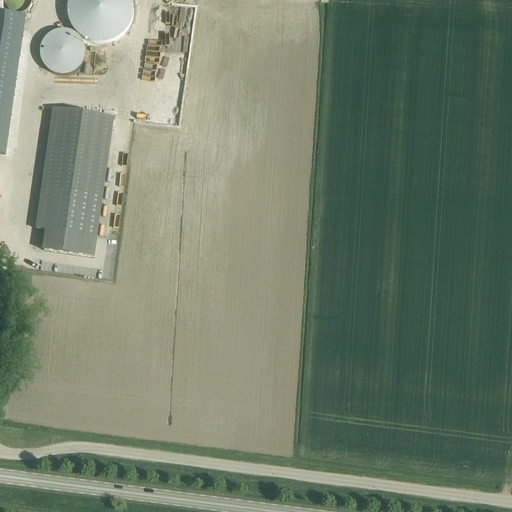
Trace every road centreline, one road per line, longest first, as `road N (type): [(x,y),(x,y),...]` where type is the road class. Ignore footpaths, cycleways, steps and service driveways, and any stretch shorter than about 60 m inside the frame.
road 1 (unclassified): [(511,503),(90,448),(0,451)]
road 2 (unknown): [(0,267),(38,0)]
road 3 (primary): [(265,511),(0,477)]
